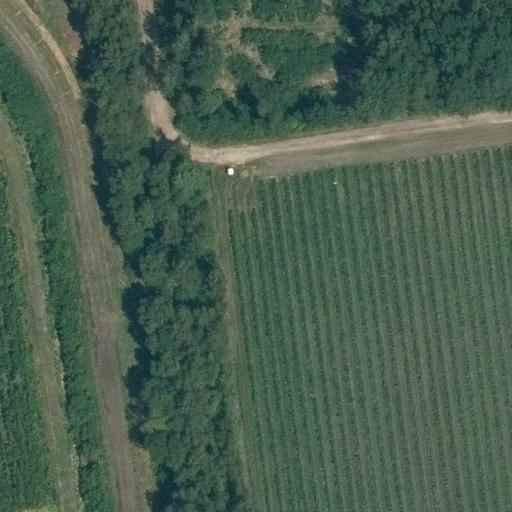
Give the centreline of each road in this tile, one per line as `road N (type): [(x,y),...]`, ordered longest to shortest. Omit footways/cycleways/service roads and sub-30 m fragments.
road 1 (track): [(511,106),(152,151)]
road 2 (track): [(103,338),(67,128),(0,28)]
road 3 (track): [(103,338),(132,291),(152,151)]
road 4 (track): [(128,511),(103,338)]
road 5 (track): [(152,151),(145,0)]
